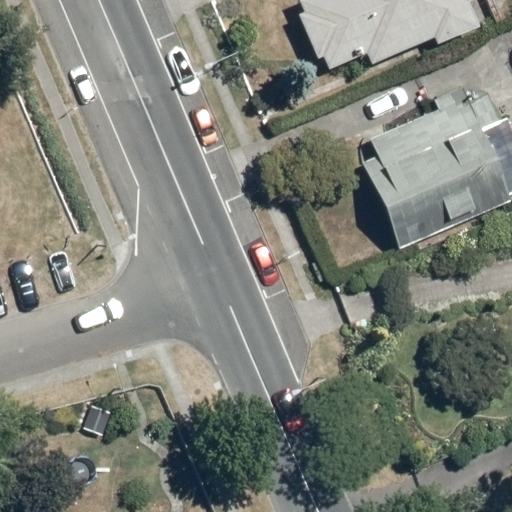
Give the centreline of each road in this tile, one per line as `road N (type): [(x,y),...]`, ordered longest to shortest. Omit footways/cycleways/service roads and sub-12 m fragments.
road 1 (tertiary): [(100,0),(221,284)]
road 2 (tertiary): [(221,284),(317,511)]
road 3 (residential): [(0,350),(221,284)]
